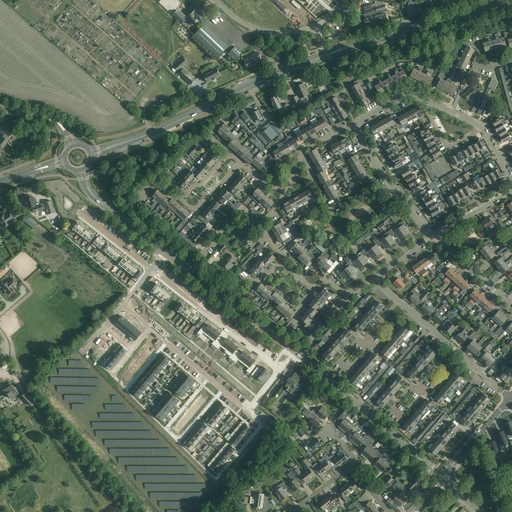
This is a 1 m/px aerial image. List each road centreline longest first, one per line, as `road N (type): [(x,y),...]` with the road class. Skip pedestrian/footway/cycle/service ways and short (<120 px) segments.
road 1 (secondary): [(89,153),(327,56)]
road 2 (tertiary): [(441,477),(294,350)]
road 3 (secondary): [(327,56),(511,2)]
road 4 (residential): [(248,411),(123,306)]
road 5 (tertiary): [(294,350),(165,252)]
road 6 (residential): [(279,369),(151,270)]
road 7 (residential): [(433,236),(372,160),(358,127)]
road 8 (tertiary): [(165,252),(97,200),(82,169)]
